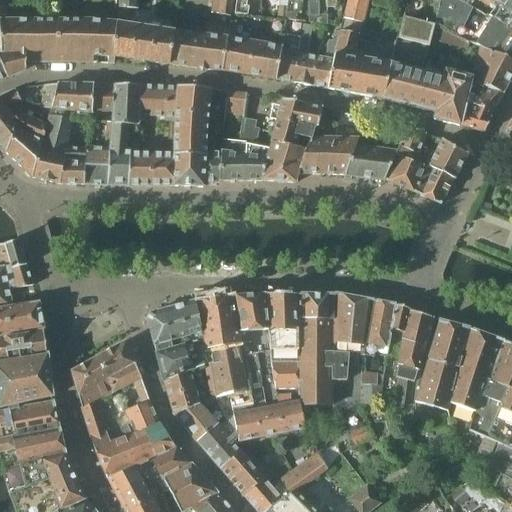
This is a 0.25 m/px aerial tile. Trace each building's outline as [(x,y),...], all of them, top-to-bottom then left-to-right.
[(0,0),(0,82),(25,70),(25,63),(96,63),(97,57),(108,57),(108,64),(115,65),(115,58),(118,24),(113,23),(71,21),(11,21),(6,22),(5,0),(0,0)] [(119,0),(119,8),(138,10),(139,0),(119,0)] [(173,31),(173,32),(170,65),(199,69),(222,72),(228,39),(229,27),(230,23),(231,16),(232,0),(215,0),(213,13),(218,14),(217,26),(206,24),(204,35),(196,34),(197,28),(175,25),(175,31),(173,31)] [(237,0),(236,14),(248,16),(249,7),(247,6),(248,0),(237,0)] [(289,0),(287,20),(295,20),(298,0),(289,0)] [(309,0),(309,16),(319,15),(318,0),(309,0)] [(326,0),(327,8),(336,8),(335,0),(326,0)] [(383,100),(391,66),(394,56),(397,43),(358,36),(361,23),(362,24),(368,0),(348,0),(341,32),(340,31),(340,33),(338,42),(338,43),(328,89),(328,90),(340,92),(340,97),(344,98),(345,93),(383,100)] [(440,0),(435,26),(459,38),(463,31),(473,9),(467,5),(456,0),(440,0)] [(511,0),(491,0),(488,5),(494,9),(497,5),(511,14),(511,0)] [(492,19),(511,30),(511,14),(497,5),(494,9),(489,17),(492,19)] [(279,17),(286,18),(287,12),(288,7),(280,7),(279,17)] [(430,47),(435,26),(403,18),(398,39),(430,47)] [(459,38),(470,43),(477,46),(481,48),(511,64),(511,30),(492,19),(481,38),(473,35),(472,36),(463,31),(459,38)] [(230,23),(229,27),(229,39),(228,39),(222,72),(277,80),(283,47),(282,47),(234,40),(236,24),(230,23)] [(115,58),(170,65),(173,32),(118,24),(115,58)] [(304,25),(302,37),(311,38),(313,26),(304,25)] [(398,39),(397,43),(394,56),(430,65),(435,49),(440,50),(441,47),(465,54),(470,43),(459,38),(435,26),(430,47),(398,39)] [(283,33),(282,47),(283,47),(277,80),(294,83),(300,54),(299,53),(302,37),(293,35),(283,33)] [(312,87),(312,86),(318,57),(308,55),(311,38),(302,37),(299,53),(300,54),(294,83),(294,84),(312,87)] [(326,58),(318,57),(312,86),(328,89),(338,43),(333,42),(329,41),(326,58)] [(511,76),(511,64),(481,48),(476,63),(474,72),(483,75),(476,87),(502,94),(511,76)] [(444,80),(391,66),(383,100),(436,113),(434,120),(459,127),(464,105),(469,85),(470,80),(445,73),(444,80)] [(51,109),(58,85),(45,86),(41,107),(51,109)] [(72,119),(73,120),(94,122),(94,112),(95,86),(95,85),(58,85),(51,109),(49,116),(72,119)] [(469,85),(464,105),(492,111),(502,94),(476,87),(469,85)] [(95,86),(94,112),(112,112),(114,86),(95,86)] [(112,112),(110,144),(111,149),(109,149),(108,186),(128,187),(130,153),(130,152),(134,151),(138,149),(142,145),(143,140),(142,135),(140,131),(136,128),(136,127),(137,126),(138,117),(136,117),(138,86),(114,86),(112,112)] [(175,119),(177,88),(166,87),(153,86),(138,86),(136,117),(138,117),(175,119)] [(212,90),(177,88),(175,119),(172,155),(172,187),(203,188),(204,186),(206,154),(206,153),(208,125),(212,90)] [(0,143),(7,153),(23,105),(16,91),(6,94),(0,97),(0,143)] [(225,116),(243,118),(246,94),(227,92),(225,116)] [(281,100),(273,134),(275,134),(273,145),(294,150),(297,137),(299,137),(311,140),(311,139),(314,128),(318,129),(318,128),(301,124),(305,105),(285,101),(281,100)] [(7,154),(33,178),(47,126),(46,126),(33,120),(36,108),(23,105),(7,153),(7,154)] [(322,108),(305,105),(301,124),(318,128),(320,122),(321,122),(321,121),(322,117),(321,116),(322,108)] [(483,133),(492,111),(464,105),(459,127),(483,133)] [(86,147),(86,150),(67,148),(73,120),(72,119),(49,116),(46,126),(47,126),(33,178),(61,184),(65,161),(86,163),(87,147),(86,147)] [(247,143),(256,144),(260,129),(256,128),(257,121),(242,119),(239,142),(247,143)] [(311,139),(311,140),(306,150),(297,175),(321,176),(334,139),(337,125),(321,121),(321,122),(320,122),(318,128),(318,129),(314,128),(311,139)] [(215,134),(222,135),(223,125),(215,124),(215,134)] [(395,140),(401,141),(407,129),(398,126),(395,140)] [(403,159),(428,170),(429,168),(442,174),(443,173),(454,179),(469,152),(442,141),(435,156),(420,149),(426,135),(407,129),(401,141),(398,149),(406,152),(403,159)] [(273,134),(269,149),(270,150),(262,182),(295,184),(297,175),(306,150),(296,148),(299,137),(297,137),(294,150),(273,145),(275,134),(273,134)] [(321,176),(345,176),(356,147),(358,139),(334,139),(321,176)] [(242,182),(245,155),(247,143),(239,142),(223,140),(222,153),(221,153),(220,182),(242,182)] [(256,147),(256,144),(247,143),(245,155),(242,182),(262,182),(270,150),(269,149),(256,147)] [(111,149),(110,144),(105,144),(105,148),(87,147),(86,163),(85,185),(108,186),(109,149),(111,149)] [(356,147),(345,176),(385,181),(396,153),(356,147)] [(398,149),(396,153),(385,181),(417,195),(428,170),(403,159),(406,152),(398,149)] [(128,187),(172,187),(172,155),(130,153),(128,187)] [(206,153),(206,154),(204,186),(219,184),(220,182),(221,153),(206,153)] [(65,161),(61,184),(85,185),(86,163),(65,161)] [(440,205),(454,179),(443,173),(442,174),(429,168),(428,170),(417,195),(440,205)] [(33,286),(20,240),(5,244),(0,243),(0,258),(2,267),(0,267),(0,309),(13,308),(9,286),(16,290),(33,286)] [(266,295),(268,330),(274,390),(300,390),(299,383),(298,383),(299,295),(266,294),(266,295)] [(232,297),(239,332),(242,347),(249,346),(252,331),(268,330),(266,295),(263,295),(263,296),(233,297),(232,297)] [(364,356),(373,301),(372,301),(335,295),(332,295),(332,319),(299,319),(298,383),(299,383),(300,390),(301,401),(301,402),(301,405),(332,406),(332,382),(347,382),(349,355),(364,356)] [(332,319),(332,295),(299,295),(299,319),(332,319)] [(232,297),(196,302),(204,341),(208,365),(213,382),(217,400),(216,400),(219,407),(222,414),(225,419),(226,420),(234,418),(233,415),(235,414),(234,414),(232,410),(253,405),(241,347),(242,347),(239,332),(232,297)] [(389,349),(390,340),(397,306),(373,301),(364,356),(374,358),(377,347),(389,349)] [(178,307),(186,337),(188,345),(204,341),(196,302),(178,307)] [(13,308),(0,309),(0,339),(44,332),(43,325),(39,304),(13,308)] [(404,309),(397,306),(390,340),(401,342),(397,365),(399,366),(396,378),(414,383),(417,370),(419,371),(434,319),(404,309)] [(178,307),(163,311),(173,350),(188,345),(186,337),(178,307)] [(150,315),(147,320),(156,354),(173,350),(163,311),(150,315)] [(450,404),(449,404),(469,330),(439,322),(415,403),(416,404),(448,412),(450,404)] [(504,342),(469,330),(449,404),(450,404),(475,412),(478,406),(504,342)] [(0,339),(0,365),(47,357),(44,332),(0,339)] [(188,345),(173,350),(156,354),(164,383),(191,372),(191,371),(204,366),(208,365),(204,341),(188,345)] [(126,342),(126,343),(125,342),(123,343),(123,344),(118,347),(118,346),(116,347),(116,348),(111,351),(110,350),(108,352),(101,356),(99,357),(100,357),(99,357),(114,393),(141,379),(140,375),(135,364),(126,342)] [(483,419),(477,434),(487,438),(511,378),(511,345),(504,342),(478,406),(475,412),(483,419)] [(0,409),(1,412),(53,402),(52,397),(50,375),(47,357),(0,365),(0,409)] [(100,400),(114,393),(99,357),(99,358),(98,357),(96,358),(97,359),(92,362),(91,361),(89,362),(89,363),(84,366),(84,365),(82,367),(75,371),(73,372),(73,373),(72,374),(81,406),(96,401),(99,409),(103,407),(100,400)] [(204,366),(207,384),(213,382),(208,365),(204,366)] [(164,383),(168,398),(196,388),(191,372),(164,383)] [(363,374),(363,386),(376,386),(378,375),(363,374)] [(363,386),(364,399),(365,414),(378,411),(383,376),(378,375),(376,386),(363,386)] [(511,378),(487,438),(507,447),(511,435),(511,378)] [(216,400),(217,400),(213,382),(207,384),(211,401),(216,400)] [(174,414),(201,405),(201,404),(196,388),(168,398),(172,412),(174,414)] [(305,429),(301,405),(301,402),(291,403),(291,396),(278,396),(280,406),(267,408),(272,435),(305,429)] [(107,432),(99,409),(96,401),(81,406),(82,408),(80,409),(89,436),(90,439),(106,433),(106,432),(107,432)] [(0,411),(0,439),(13,437),(14,438),(59,431),(53,402),(1,412),(0,411)] [(150,402),(140,406),(126,411),(117,422),(124,438),(124,439),(160,425),(150,402)] [(216,425),(201,405),(174,414),(197,442),(218,425),(216,425)] [(233,415),(234,418),(238,439),(239,442),(272,435),(267,408),(235,414),(233,415)] [(221,470),(241,453),(233,444),(238,439),(234,418),(226,420),(225,419),(226,423),(218,425),(197,442),(216,464),(220,469),(221,470)] [(160,425),(124,439),(95,451),(96,452),(94,453),(104,478),(107,476),(108,480),(144,463),(147,461),(147,460),(175,448),(160,425)] [(374,438),(369,426),(350,433),(356,446),(374,438)] [(13,437),(0,439),(0,452),(15,449),(20,465),(28,463),(64,454),(65,454),(59,431),(14,438),(13,437)] [(110,443),(106,433),(90,439),(95,451),(124,439),(124,438),(110,443)] [(500,474),(499,475),(511,481),(511,482),(511,449),(507,448),(507,447),(499,443),(495,453),(480,447),(473,462),(485,472),(488,471),(489,469),(500,474)] [(162,481),(165,479),(192,466),(175,448),(147,460),(147,461),(144,463),(147,471),(151,478),(154,484),(162,480),(162,481)] [(248,461),(241,453),(221,470),(244,496),(267,478),(271,474),(266,469),(260,475),(256,470),(260,466),(253,457),(248,461)] [(20,465),(28,488),(49,481),(63,509),(85,499),(64,454),(28,463),(20,465)] [(293,490),(296,492),(328,469),(317,455),(276,483),(278,486),(287,495),(293,490)] [(151,478),(147,471),(144,463),(108,480),(117,496),(151,478)] [(199,473),(192,466),(165,479),(162,481),(162,480),(154,484),(159,495),(160,495),(170,490),(173,496),(204,479),(199,473)] [(271,474),(267,478),(244,496),(257,511),(266,511),(287,495),(278,486),(273,490),(267,483),(273,477),(271,474)] [(491,495),(492,495),(511,508),(511,507),(511,482),(511,481),(499,475),(492,494),(491,495)] [(124,511),(159,495),(151,478),(117,496),(124,511)] [(179,507),(181,511),(183,511),(217,493),(204,479),(173,496),(179,507)] [(49,481),(28,488),(10,495),(16,511),(56,511),(63,509),(49,481)] [(479,506),(482,503),(492,495),(491,495),(492,494),(490,493),(489,495),(469,481),(451,497),(460,507),(470,498),(471,499),(472,499),(479,506)] [(367,486),(349,500),(358,511),(370,511),(380,504),(367,486)] [(266,511),(304,511),(310,506),(296,492),(293,490),(287,495),(266,511)] [(215,511),(227,505),(217,493),(183,511),(215,511)] [(124,511),(161,511),(167,509),(160,495),(159,495),(124,511)] [(492,495),(482,503),(490,511),(511,511),(511,507),(511,508),(492,495)] [(63,509),(56,511),(92,511),(86,499),(85,499),(63,509)] [(490,511),(482,503),(479,506),(471,511),(490,511)]
